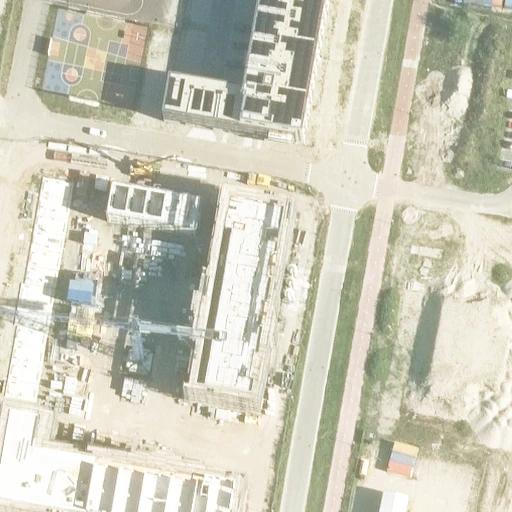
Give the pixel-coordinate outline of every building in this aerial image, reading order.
[(169,91),(164,123),(296,146),(297,144),(304,145),(329,0),(262,0),(244,104),(169,91)] [(446,0),(423,131),(460,138),(459,139),(479,142),(480,140),(472,138),(496,0),(446,0)] [(508,233),(445,222),(460,138),(420,131),(409,192),(408,192),(407,192),(406,192),(406,193),(405,193),(405,194),(404,195),(404,196),(402,210),(401,211),(402,212),(402,213),(402,214),(403,214),(403,215),(404,215),(404,216),(405,216),(399,252),(449,260),(449,259),(501,268),(508,233)] [(42,177),(39,196),(72,201),(75,183),(71,182),(42,177)] [(96,179),(94,191),(106,193),(107,193),(109,180),(96,179)] [(113,190),(107,223),(125,226),(131,193),(113,190)] [(131,193),(125,226),(143,229),(149,196),(132,193),(131,193)] [(39,196),(35,213),(68,219),(72,201),(39,196)] [(90,196),(89,205),(102,207),(103,198),(90,196)] [(149,196),(143,229),(161,232),(167,199),(149,196)] [(167,199),(161,232),(179,235),(185,202),(167,199)] [(185,202),(179,235),(197,238),(198,231),(203,205),(185,202)] [(89,205),(87,215),(100,217),(102,207),(89,205)] [(194,394),(194,397),(214,400),(215,400),(254,407),(256,392),(253,392),(257,368),(261,368),(266,341),(262,340),(266,316),(270,317),(274,292),(270,291),(274,267),(278,268),(287,220),(273,218),(231,210),(228,226),(227,232),(223,231),(194,394)] [(35,213),(32,231),(65,237),(68,219),(35,213)] [(32,231),(29,249),(62,255),(65,237),(32,231)] [(85,231),(83,240),(96,242),(97,233),(85,231)] [(83,240),(81,249),(94,252),(96,242),(83,240)] [(113,244),(110,257),(120,259),(122,246),(113,244)] [(122,246),(120,259),(129,260),(131,247),(122,246)] [(29,249),(26,267),(59,272),(62,255),(29,249)] [(148,250),(146,263),(155,265),(158,252),(148,250)] [(158,252),(155,265),(165,267),(167,254),(158,252)] [(176,255),(173,268),(182,270),(185,257),(176,255)] [(78,266),(77,275),(89,278),(91,268),(78,266)] [(20,283),(20,284),(56,290),(59,272),(26,267),(23,284),(20,283)] [(77,275),(75,285),(88,287),(89,278),(77,275)] [(20,284),(16,305),(52,311),(56,290),(20,284)] [(16,305),(12,326),(49,333),(52,311),(16,305)] [(72,305),(70,314),(83,317),(84,308),(72,305)] [(70,314),(68,324),(81,326),(83,317),(70,314)] [(12,326),(12,327),(15,328),(12,345),(46,350),(49,333),(12,326)] [(479,328),(472,364),(494,367),(500,332),(479,328)] [(511,334),(500,332),(494,367),(511,370),(511,334)] [(65,344),(63,353),(76,356),(78,346),(65,344)] [(12,345),(9,362),(42,368),(46,350),(12,345)] [(63,353),(61,363),(74,365),(76,356),(63,353)] [(9,362),(6,380),(39,386),(42,368),(9,362)] [(6,380),(3,399),(26,403),(36,404),(39,386),(6,380)] [(59,380),(57,389),(70,391),(71,382),(59,380)] [(57,389),(56,398),(68,400),(70,391),(57,389)] [(477,393),(476,401),(487,403),(489,395),(477,393)] [(487,403),(499,405),(501,398),(489,395),(487,403)] [(215,400),(211,419),(251,426),(252,426),(251,426),(254,407),(215,400)] [(183,405),(182,414),(195,417),(196,407),(183,405)] [(182,414),(180,423),(193,426),(195,417),(182,414)] [(211,420),(208,438),(248,445),(251,426),(211,419),(211,420)] [(12,424),(0,495),(0,511),(5,511),(235,511),(239,496),(217,492),(218,487),(217,487),(98,466),(96,478),(36,468),(42,431),(42,429),(12,424)] [(208,438),(205,457),(245,464),(248,445),(208,438)] [(177,443),(175,452),(188,454),(190,445),(177,443)] [(175,452),(174,462),(186,464),(188,454),(175,452)] [(205,457),(201,478),(217,480),(218,481),(241,485),(242,479),(245,464),(205,457)]
